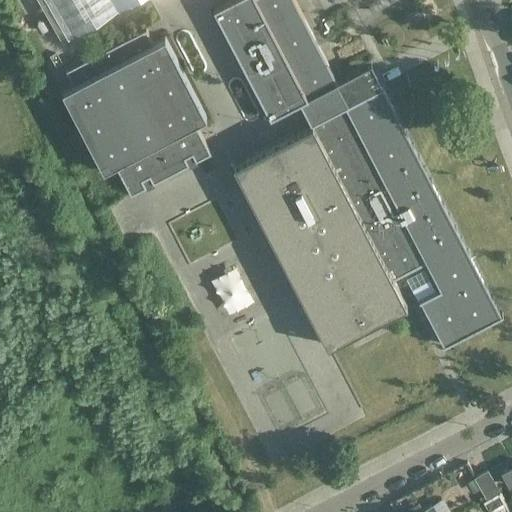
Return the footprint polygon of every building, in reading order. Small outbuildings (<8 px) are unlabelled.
[(119,8),(132,0),(39,0),(62,40),(119,8)] [(233,163),(300,291),(328,344),(406,303),(393,277),(400,274),(426,260),(440,286),(419,298),(419,299),(422,298),(444,341),(442,343),(443,344),(503,313),(502,311),(499,313),(381,85),(348,102),(345,95),(295,0),(228,0),(213,8),(270,117),(300,102),(307,115),(311,122),(233,163)] [(192,153),(196,160),(211,152),(195,122),(207,115),(165,35),(153,41),(146,27),(66,69),(73,82),(61,88),(103,169),(115,163),(131,194),(146,186),(142,179),(149,175),(153,182),(189,164),(185,156),(192,153)] [(509,485),(511,482),(511,465),(502,471),(509,485)] [(499,489),(487,469),(474,477),(486,497),(499,489)] [(508,511),(511,510),(506,500),(493,507),(496,511),(508,511)] [(441,511),(434,501),(417,511),(441,511)]
